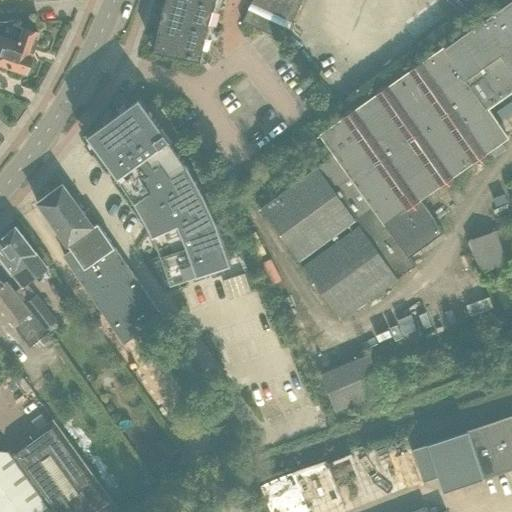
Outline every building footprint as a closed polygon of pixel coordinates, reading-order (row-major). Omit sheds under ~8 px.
[(166,0),(165,4),(167,22),(160,21),(158,33),(161,50),(154,49),(154,52),(201,61),(204,48),(199,47),(202,34),(206,36),(210,22),(205,21),(209,9),(213,10),(216,0),(166,0)] [(301,0),(252,0),(242,21),(283,40),(301,0)] [(448,0),(467,13),(484,0),(448,0)] [(37,33),(14,25),(13,21),(0,22),(0,65),(23,74),(37,33)] [(487,70),(284,221),(312,259),(511,109),(511,43),(483,65),(487,70)] [(139,97),(87,135),(118,178),(134,202),(148,228),(160,256),(170,285),(231,265),(212,213),(203,194),(188,166),(170,139),(139,97)] [(63,185),(37,203),(52,224),(71,250),(63,256),(123,345),(126,342),(146,371),(156,364),(136,336),(163,317),(129,268),(115,247),(114,248),(98,224),(97,225),(93,227),(75,201),(63,185)] [(47,268),(28,243),(16,228),(0,239),(0,247),(6,255),(1,258),(23,286),(24,287),(29,283),(47,268)] [(500,231),(471,237),(478,270),(507,264),(500,231)] [(244,274),(223,281),(229,299),(250,292),(244,274)] [(6,281),(3,283),(0,279),(0,309),(14,327),(15,326),(30,347),(40,339),(48,349),(55,344),(47,333),(24,303),(15,292),(14,291),(15,290),(6,281)] [(23,286),(15,292),(24,303),(36,294),(29,283),(24,287),(23,286)] [(55,322),(56,320),(36,294),(24,303),(47,333),(57,325),(55,322)] [(372,352),(321,372),(337,410),(387,390),(372,352)] [(511,416),(412,450),(423,482),(438,477),(443,493),(511,469),(511,416)] [(118,511),(119,511),(53,419),(8,451),(51,511),(118,511)] [(51,511),(8,451),(0,450),(0,511),(51,511)] [(264,482),(271,511),(307,511),(298,473),(264,482)] [(248,511),(235,485),(182,511),(248,511)]
